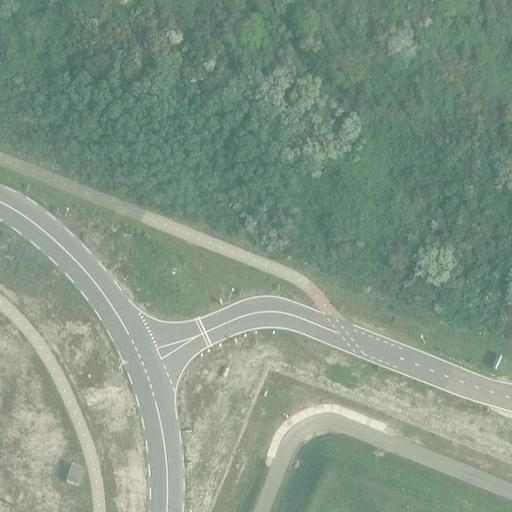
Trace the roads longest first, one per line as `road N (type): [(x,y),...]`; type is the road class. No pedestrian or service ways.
road 1 (unclassified): [(139,360),(268,312),(511,400)]
road 2 (secondary): [(0,201),(78,263),(139,360)]
road 3 (secondary): [(164,511),(161,441),(139,360)]
